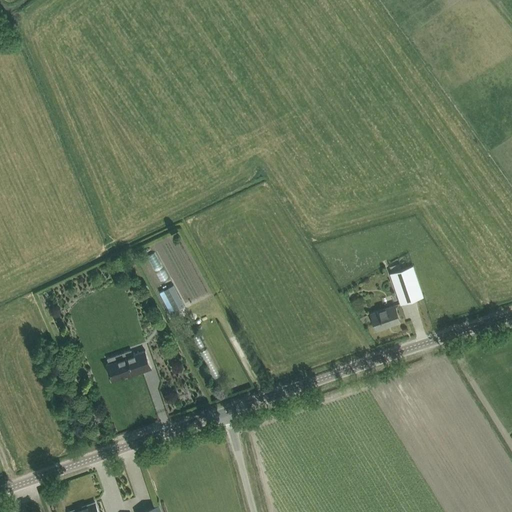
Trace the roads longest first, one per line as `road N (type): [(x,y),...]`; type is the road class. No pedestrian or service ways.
road 1 (unclassified): [(226,417),(511,318)]
road 2 (unclassified): [(0,495),(226,417)]
